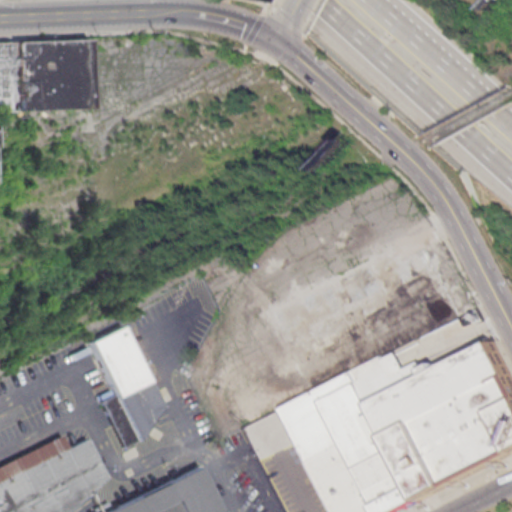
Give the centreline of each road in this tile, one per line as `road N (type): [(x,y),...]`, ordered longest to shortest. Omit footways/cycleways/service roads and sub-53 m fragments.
road 1 (tertiary): [(511,323),(433,179),(279,43)]
road 2 (motorway): [(302,0),(511,183)]
road 3 (motorway): [(511,125),(369,0)]
road 4 (tertiary): [(168,14),(0,20)]
